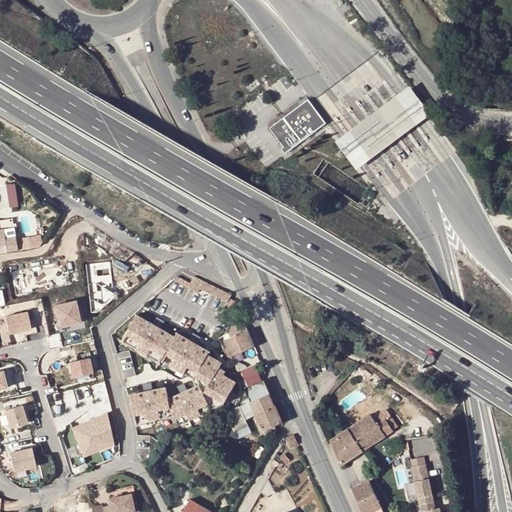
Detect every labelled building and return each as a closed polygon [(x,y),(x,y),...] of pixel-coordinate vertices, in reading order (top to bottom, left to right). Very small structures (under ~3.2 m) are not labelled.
[(309,100),(285,118),(271,129),(282,144),(279,146),(285,153),(302,141),(326,123),(309,100)] [(17,183),(8,184),(10,207),(18,206),(17,183)] [(0,220),(0,251),(18,250),(16,219),(0,220)] [(21,249),(43,248),(42,235),(20,237),(21,249)] [(54,305),(60,328),(84,322),(78,299),(54,305)] [(10,334),(33,329),(29,310),(6,316),(10,334)] [(136,314),(122,343),(200,380),(197,388),(171,396),(167,385),(131,396),(141,426),(175,415),(178,424),(189,420),(192,421),(200,419),(204,411),(228,403),(239,381),(227,375),(222,361),(212,356),(210,348),(179,334),(178,334),(136,314)] [(239,320),(230,334),(232,337),(225,340),(227,346),(231,357),(255,346),(243,318),(239,320)] [(74,378),(95,373),(91,357),(70,362),(74,378)] [(136,374),(132,362),(122,364),(125,377),(136,374)] [(249,386),(263,379),(256,364),(242,372),(249,386)] [(0,371),(0,389),(9,387),(5,370),(0,371)] [(263,429),(275,424),(282,421),(271,395),(271,394),(264,380),(245,388),(249,399),(251,404),(227,415),(235,432),(249,427),(246,420),(256,414),(263,429)] [(226,412),(227,415),(251,404),(249,399),(226,412)] [(12,429),(31,423),(25,404),(6,410),(12,429)] [(346,424),(334,405),(329,408),(342,427),(346,424)] [(113,444),(120,441),(110,411),(100,415),(104,425),(82,435),(85,441),(79,444),(83,455),(77,457),(81,466),(86,464),(84,457),(113,444)] [(6,414),(0,416),(4,430),(10,428),(6,414)] [(372,414),(350,429),(364,451),(394,430),(387,420),(379,425),(372,414)] [(387,420),(394,430),(400,427),(393,416),(387,420)] [(277,431),(275,424),(263,429),(268,440),(277,431)] [(332,441),(343,464),(364,451),(350,429),(332,441)] [(74,434),(51,444),(53,450),(77,440),(74,434)] [(294,434),(287,436),(291,447),(298,444),(294,434)] [(16,473),(39,466),(33,446),(10,453),(16,473)] [(221,453),(219,458),(226,462),(229,457),(221,453)] [(292,461),(291,459),(286,454),(282,457),(288,463),(292,461)] [(437,507),(427,456),(411,459),(421,510),(437,507)] [(272,463),(276,466),(278,468),(281,464),(275,459),(272,463)] [(353,488),(364,511),(374,511),(384,507),(371,480),(353,488)] [(136,511),(133,494),(110,499),(111,506),(104,508),(103,508),(94,510),(94,511),(136,511)]
